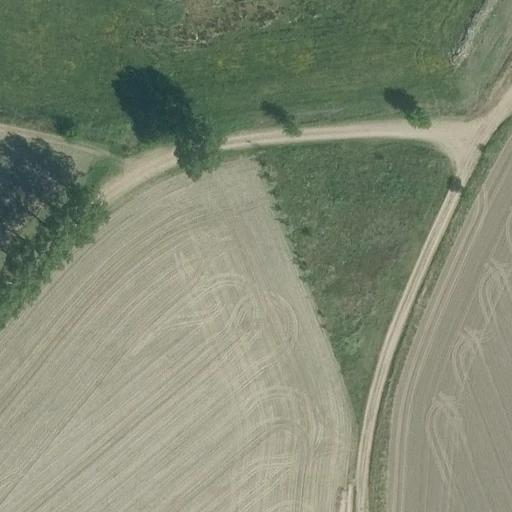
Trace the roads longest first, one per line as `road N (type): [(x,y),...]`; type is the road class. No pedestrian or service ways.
road 1 (track): [(0,312),(112,182),(239,128),(496,119)]
road 2 (track): [(362,511),(370,400),(437,232),(496,119)]
